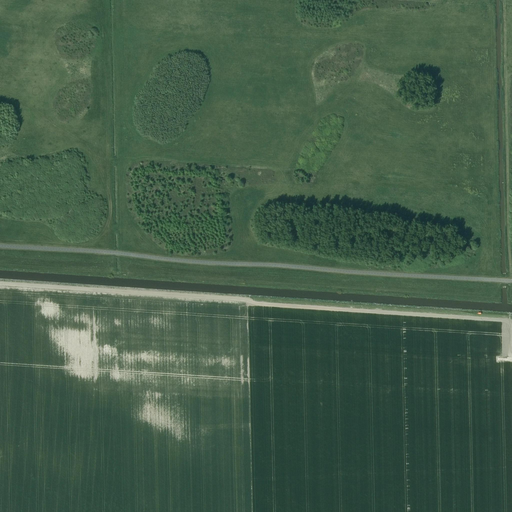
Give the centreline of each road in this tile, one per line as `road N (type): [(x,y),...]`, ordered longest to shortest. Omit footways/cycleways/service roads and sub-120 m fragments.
road 1 (track): [(506,283),(496,297),(0,264)]
road 2 (track): [(509,275),(503,0)]
road 3 (track): [(109,272),(103,0)]
